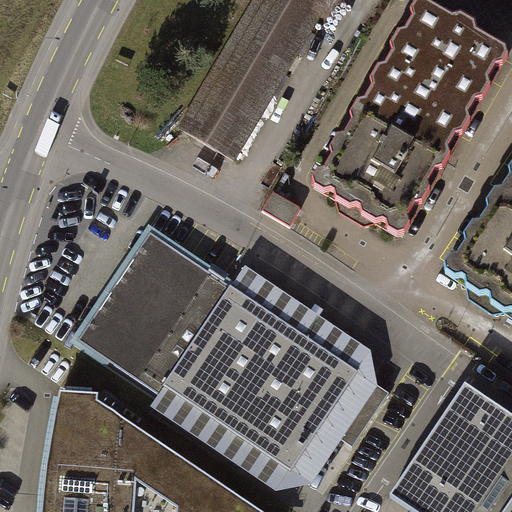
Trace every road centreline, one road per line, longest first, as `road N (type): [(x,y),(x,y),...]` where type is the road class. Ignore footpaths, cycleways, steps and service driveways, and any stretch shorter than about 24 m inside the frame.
road 1 (residential): [(40,133),(229,221),(511,403)]
road 2 (tertiary): [(101,0),(40,133)]
